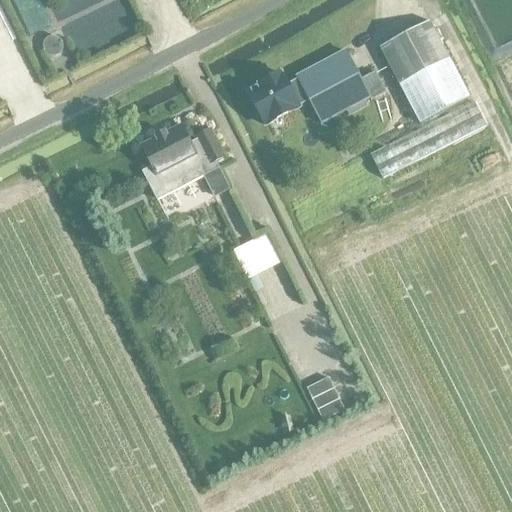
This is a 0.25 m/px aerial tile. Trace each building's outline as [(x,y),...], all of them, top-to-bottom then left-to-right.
[(16,0),(29,32),(49,24),(39,0),(16,0)] [(419,124),(469,97),(429,21),(379,48),(419,124)] [(297,78),(297,79),(308,99),(309,100),(321,124),(369,98),(370,100),(385,92),(375,72),(360,80),(345,51),(296,77),(297,78)] [(260,86),(246,93),(263,124),(266,122),(268,125),(296,110),(295,108),(309,100),(308,99),(297,79),(297,78),(287,84),(282,74),(279,75),(278,73),(259,84),(260,86)] [(370,155),(382,178),(487,126),(475,102),(370,155)] [(180,126),(140,146),(156,176),(196,156),(195,154),(201,151),(208,165),(224,156),(211,130),(195,138),(196,141),(190,144),(180,126)] [(234,247),(247,276),(281,261),(268,232),(234,247)] [(327,378),(306,388),(322,421),(344,411),(327,378)]
